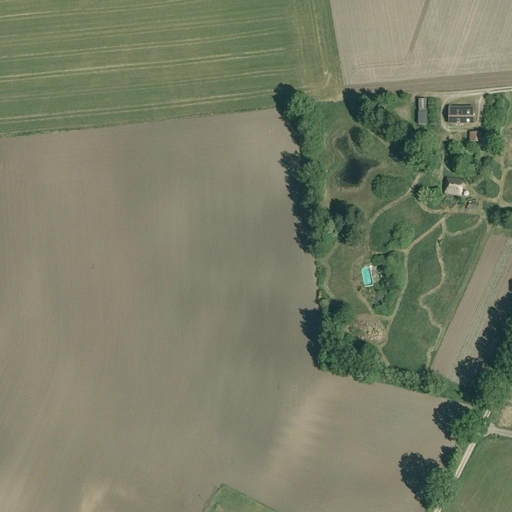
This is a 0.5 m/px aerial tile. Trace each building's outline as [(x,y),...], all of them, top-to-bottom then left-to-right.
[(419,99),(419,110),(427,110),(427,99),(419,99)] [(473,108),(448,108),(448,126),(473,126),(473,108)] [(428,125),(428,114),(418,114),(418,126),(428,125)] [(482,134),(470,133),(470,142),(481,143),(482,134)] [(462,197),(464,182),(448,180),(446,195),(462,197)]
